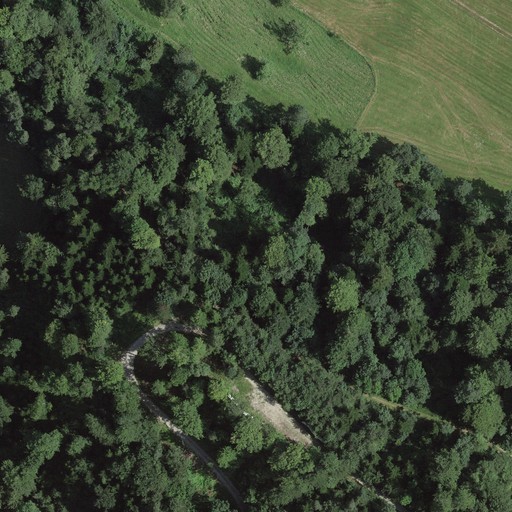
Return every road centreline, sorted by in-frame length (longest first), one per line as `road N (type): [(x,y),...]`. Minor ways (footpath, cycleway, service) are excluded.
road 1 (track): [(247,511),(133,384),(130,362),(141,342),(181,327),(219,342),(318,444),(404,511)]
road 2 (track): [(511,457),(359,392),(225,312),(188,311),(167,328)]
